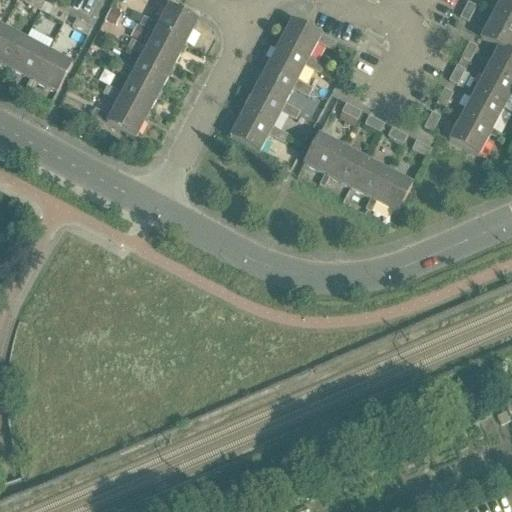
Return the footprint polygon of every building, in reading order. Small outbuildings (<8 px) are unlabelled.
[(35,0),(27,0),(25,5),(40,13),(44,5),(35,0)] [(511,1),(510,0),(501,0),(491,20),(511,30),(511,1)] [(476,9),(468,4),(459,19),(468,24),(476,9)] [(52,9),(48,17),(63,25),(68,17),(52,9)] [(140,28),(154,36),(155,33),(185,49),(198,25),(168,9),(158,28),(144,20),(140,28)] [(479,43),(497,53),(508,59),(509,56),(511,51),(511,30),(491,20),(479,43)] [(91,30),(76,22),(72,30),(87,38),(91,30)] [(319,40),(292,25),(279,49),(308,64),(310,61),(317,47),(331,55),(337,47),(320,38),(319,40)] [(0,30),(0,67),(8,72),(24,42),(0,30)] [(127,51),(142,59),(143,56),(173,72),(185,49),(155,33),(154,36),(146,50),(131,43),(127,51)] [(8,72),(29,83),(24,92),(26,93),(47,54),(24,42),(8,72)] [(477,49),(469,45),(461,60),(469,64),(477,49)] [(308,64),(279,49),(267,72),(296,88),(297,85),(305,70),(319,78),(324,69),(310,61),(308,64)] [(508,59),(497,53),(485,75),(511,89),(511,57),(509,56),(508,59)] [(26,93),(29,94),(34,85),(56,97),(71,67),(47,54),(26,93)] [(115,74),(129,81),(130,80),(160,96),(173,72),(143,56),(142,59),(134,74),(119,66),(115,74)] [(457,68),(449,83),(457,87),(463,90),(469,77),(464,74),(465,72),(457,68)] [(296,88),(267,72),(254,95),(284,111),(285,108),(293,93),(308,101),(312,93),(297,85),(296,88)] [(511,89),(485,75),(473,98),(501,113),(511,93),(511,89)] [(103,98),(117,105),(118,103),(148,119),(160,96),(130,80),(129,81),(122,96),(108,89),(107,89),(100,85),(96,91),(104,96),(103,98)] [(453,95),(444,91),(436,106),(445,110),(453,95)] [(284,111),(254,95),(242,119),(272,135),(273,132),(281,117),(296,124),(300,116),(285,108),(284,111)] [(501,113),(473,98),(461,120),(500,141),(501,138),(491,133),(501,113)] [(90,121),(106,130),(107,128),(136,142),(148,119),(118,103),(117,105),(109,120),(95,112),(90,121)] [(346,106),(341,115),(357,123),(361,114),(346,106)] [(424,130),(432,134),(440,119),(432,115),(424,130)] [(369,118),(364,127),(380,135),(384,126),(369,118)] [(272,135),(242,119),(230,142),(259,158),(268,139),(283,147),(287,139),(273,132),(272,135)] [(461,120),(449,143),(448,144),(477,159),(488,138),(498,144),(500,141),(461,120)] [(392,130),(387,139),(403,147),(407,138),(392,130)] [(303,168),(324,179),(319,189),(321,190),(341,151),(318,139),(303,168)] [(431,151),(416,143),(412,151),(427,160),(431,151)] [(321,190),(324,192),(329,182),(350,193),(365,164),(341,151),(321,190)] [(350,193),(370,203),(365,213),(368,215),(388,176),(365,164),(350,193)] [(370,216),(375,206),(397,217),(412,189),(388,176),(368,215),(370,216)] [(82,261),(68,282),(107,307),(120,285),(82,261)] [(68,284),(55,303),(94,327),(106,308),(68,284)] [(154,285),(134,320),(153,330),(172,294),(154,285)] [(173,294),(153,330),(169,339),(189,303),(173,294)] [(189,303),(169,339),(185,349),(205,312),(189,303)] [(56,304),(42,322),(43,322),(81,345),(93,328),(56,304)] [(43,322),(33,337),(70,362),(81,345),(43,322)] [(44,346),(32,364),(67,388),(80,370),(44,346)] [(31,365),(20,382),(54,404),(65,389),(31,365)] [(20,383),(9,397),(43,420),(53,406),(20,383)] [(9,398),(1,412),(33,435),(43,421),(9,398)]
